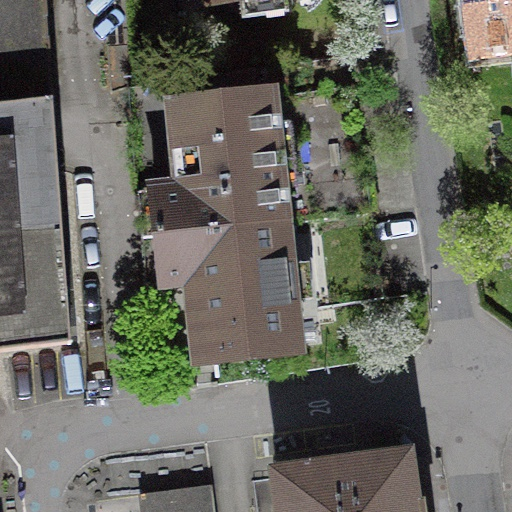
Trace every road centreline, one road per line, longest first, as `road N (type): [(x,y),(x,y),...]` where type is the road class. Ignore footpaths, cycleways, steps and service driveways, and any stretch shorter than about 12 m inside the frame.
road 1 (residential): [(463,379),(409,0)]
road 2 (residential): [(121,422),(463,379)]
road 3 (residential): [(121,422),(96,131)]
road 4 (residential): [(41,511),(38,480),(55,446),(121,422)]
road 5 (residential): [(481,511),(463,379)]
road 6 (residential): [(85,0),(96,131)]
